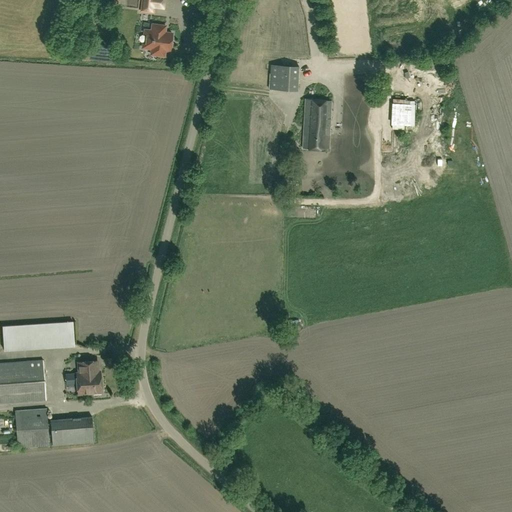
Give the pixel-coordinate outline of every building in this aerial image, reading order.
[(142,0),(141,11),(154,13),(154,9),(152,9),(153,0),(142,0)] [(148,31),(146,47),(157,49),(157,55),(164,56),(165,50),(170,51),(172,34),(165,33),(166,26),(152,24),(152,31),(148,31)] [(298,65),(271,64),(269,88),(297,90),(298,65)] [(328,149),(331,101),(305,98),(302,148),(328,149)] [(409,104),(408,114),(416,115),(417,105),(409,104)] [(289,180),(300,180),(300,162),(288,163),(289,180)] [(4,350),(74,346),(73,322),(2,326),(4,350)] [(0,403),(46,400),(43,360),(0,362),(0,403)] [(98,372),(97,361),(78,362),(79,373),(76,373),(78,394),(102,392),(100,371),(98,372)] [(73,373),(65,373),(66,385),(75,384),(73,373)] [(17,448),(49,446),(46,408),(15,410),(17,448)] [(52,445),(93,442),(91,416),(58,419),(58,421),(50,422),(52,445)]
